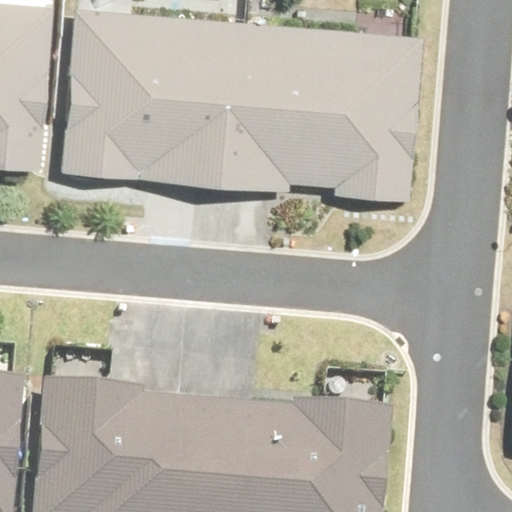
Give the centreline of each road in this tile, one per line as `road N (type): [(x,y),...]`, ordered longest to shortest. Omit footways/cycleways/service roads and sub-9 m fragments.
road 1 (residential): [(0,258),(459,295)]
road 2 (residential): [(459,295),(485,0)]
road 3 (residential): [(442,511),(459,295)]
